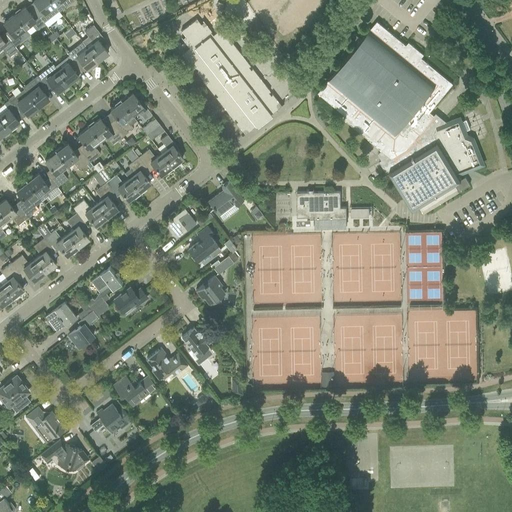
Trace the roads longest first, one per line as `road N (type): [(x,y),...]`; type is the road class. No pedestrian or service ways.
road 1 (tertiary): [(482,402),(256,415),(169,448),(90,511)]
road 2 (residential): [(9,325),(67,390),(173,316),(176,296),(128,233)]
road 3 (residential): [(128,233),(209,166),(132,66)]
road 4 (residential): [(0,166),(132,66)]
road 5 (residential): [(9,325),(128,233)]
